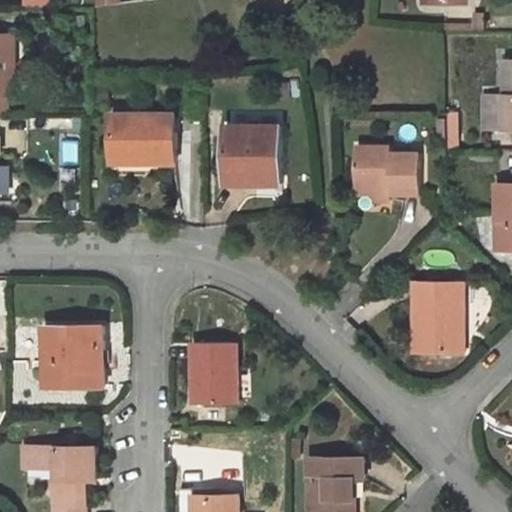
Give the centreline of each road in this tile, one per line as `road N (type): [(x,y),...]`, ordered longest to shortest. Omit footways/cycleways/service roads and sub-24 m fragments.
road 1 (unclassified): [(147,251),(207,257),(311,325),(432,437)]
road 2 (residential): [(147,251),(147,511)]
road 3 (unclassified): [(0,248),(147,251)]
